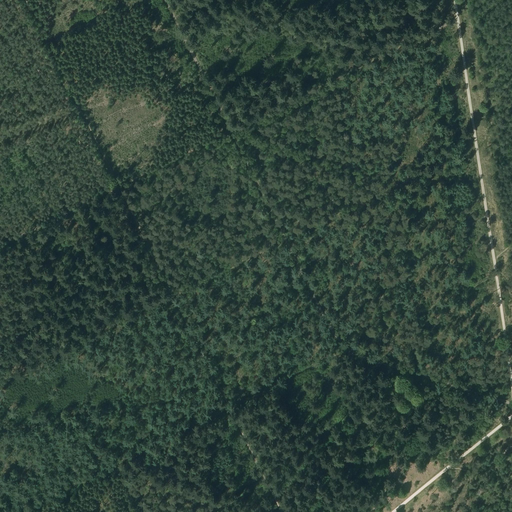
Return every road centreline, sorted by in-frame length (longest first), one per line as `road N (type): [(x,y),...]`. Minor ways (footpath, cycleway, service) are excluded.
road 1 (track): [(494,258),(457,19),(0,249)]
road 2 (track): [(113,175),(35,22)]
road 3 (track): [(511,384),(494,258)]
